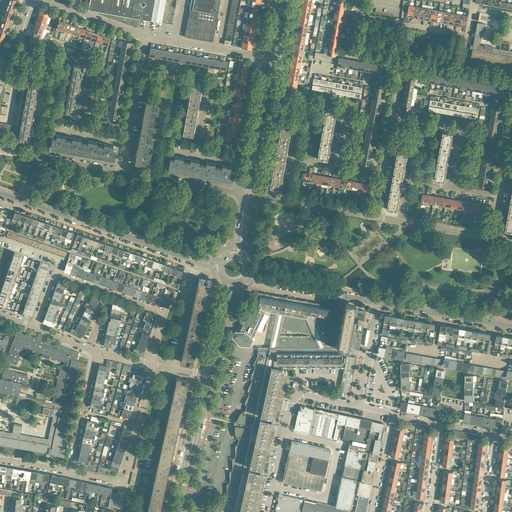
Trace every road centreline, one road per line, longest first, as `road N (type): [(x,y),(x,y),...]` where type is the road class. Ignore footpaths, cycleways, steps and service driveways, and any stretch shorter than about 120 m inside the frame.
road 1 (residential): [(189,258),(0,193)]
road 2 (residential): [(267,511),(294,393),(358,405)]
road 3 (residential): [(150,364),(158,311),(54,273)]
road 4 (residential): [(207,375),(177,511)]
road 5 (residential): [(511,327),(378,302)]
road 6 (residential): [(331,165),(342,107),(269,95)]
road 7 (residential): [(79,118),(85,62),(12,49)]
road 8 (residential): [(243,195),(121,171)]
road 9 (residential): [(197,140),(206,85),(139,71)]
road 10 (residential): [(449,186),(456,130),(391,116)]
road 11 (unclassified): [(70,472),(95,352)]
road 12 (residential): [(125,484),(150,364)]
